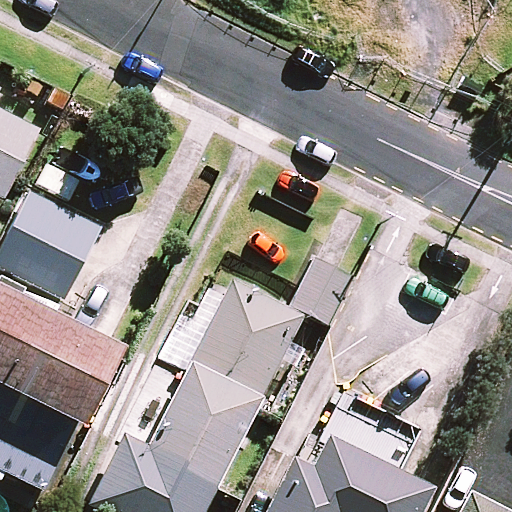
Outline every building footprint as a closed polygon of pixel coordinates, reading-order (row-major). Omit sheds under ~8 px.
[(0,200),(1,201),(35,134),(0,115),(0,200)] [(96,231),(27,196),(0,250),(0,269),(61,300),(96,231)] [(349,280),(312,262),(289,309),(326,327),(349,280)] [(93,511),(204,511),(298,319),(226,284),(145,449),(121,437),(86,508),(93,511)] [(117,352),(0,293),(0,390),(78,429),(117,352)] [(511,384),(485,431),(511,446),(511,384)] [(0,473),(46,496),(67,455),(0,421),(0,473)] [(417,511),(428,491),(322,439),(307,469),(289,460),(263,511),(417,511)] [(502,511),(468,494),(458,511),(502,511)]
